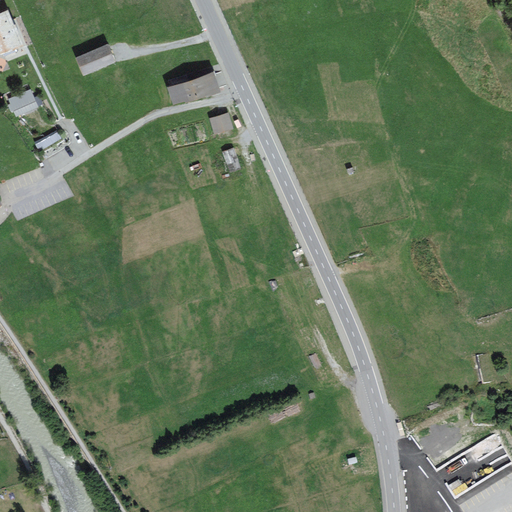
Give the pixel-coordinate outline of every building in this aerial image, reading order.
[(7,3),(0,6),(0,50),(23,40),(7,3)] [(107,41),(75,55),(84,74),(116,60),(107,41)] [(213,69),(167,85),(174,105),(220,89),(213,69)] [(38,106),(30,88),(8,98),(16,116),(38,106)] [(227,113),(209,118),(214,134),(232,129),(227,113)] [(40,150),(62,138),(58,131),(36,143),(40,150)] [(234,147),(222,152),(230,174),(241,170),(234,147)] [(286,405),(290,414),(302,409),(299,400),(286,405)]
